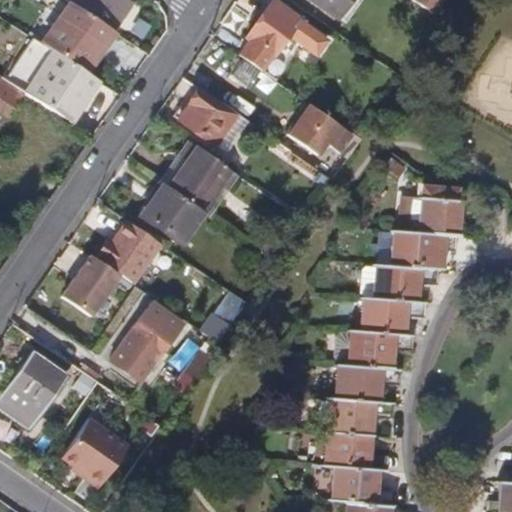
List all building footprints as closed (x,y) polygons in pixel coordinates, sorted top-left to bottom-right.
[(75,64),(102,23),(68,0),(66,0),(41,40),(75,64)] [(68,0),(102,23),(104,24),(119,0),(68,0)] [(260,67),(287,28),(315,47),(324,34),(295,14),(297,11),(289,5),(284,12),(267,0),(263,0),(242,31),(246,34),(235,50),(260,67)] [(316,0),(332,11),(339,0),(316,0)] [(415,0),(427,9),(433,0),(415,0)] [(102,23),(75,64),(81,67),(107,26),(104,24),(102,23)] [(63,115),(91,74),(81,67),(75,64),(41,40),(31,34),(3,74),(19,84),(63,115)] [(0,105),(3,107),(19,84),(3,74),(0,71),(0,105)] [(176,113),(216,140),(235,111),(196,83),(176,113)] [(352,139),(313,111),(302,103),(282,132),(294,140),(313,154),(321,141),(341,155),(352,139)] [(228,149),(248,120),(235,111),(216,140),(228,149)] [(186,138),(180,147),(186,152),(164,183),(198,207),(227,166),(186,138)] [(180,147),(157,178),(160,180),(164,183),(186,152),(180,147)] [(176,237),(198,207),(164,183),(160,180),(138,211),(176,237)] [(421,197),(419,232),(455,235),(459,186),(431,183),(419,182),(418,197),(421,197)] [(156,238),(123,215),(93,258),(114,273),(126,281),(156,238)] [(393,230),(390,265),(437,269),(440,269),(441,249),(453,250),(455,235),(419,232),(393,230)] [(114,273),(93,258),(85,253),(56,295),(84,315),(114,273)] [(182,306),(199,281),(175,264),(158,290),(182,306)] [(372,295),(372,299),(413,302),(415,282),(436,284),(437,269),(390,265),(375,264),(375,267),(366,267),(361,271),(359,290),(363,294),(372,295)] [(424,316),(425,303),(413,302),(372,299),(362,298),(362,301),(359,328),(359,331),(402,335),(403,315),(424,316)] [(146,302),(133,321),(145,329),(159,310),(146,302)] [(215,319),(224,325),(233,311),(225,305),(215,319)] [(177,324),(159,310),(145,329),(133,321),(105,361),(136,383),(177,324)] [(411,350),(412,336),(402,335),(359,331),(349,330),(347,365),(379,368),(389,368),(390,348),(411,350)] [(0,410),(23,427),(62,371),(28,347),(0,386),(0,410)] [(195,349),(175,383),(187,390),(207,356),(195,349)] [(378,382),(379,368),(347,365),(336,364),(334,398),(371,401),(376,402),(378,382)] [(379,368),(378,382),(398,383),(399,369),(389,368),(379,368)] [(370,415),(371,401),(334,398),(329,398),(326,432),(368,435),(370,415)] [(371,401),(370,415),(390,417),(391,403),(376,402),(371,401)] [(122,443),(83,416),(56,455),(68,463),(77,469),(75,473),(93,485),(122,443)] [(366,469),(367,454),(368,435),(326,432),(324,466),(334,467),(366,469)] [(367,454),(366,469),(376,470),(386,471),(387,456),(367,454)] [(77,469),(68,463),(66,466),(75,473),(77,469)] [(334,467),(332,501),(347,502),(388,505),(393,505),(394,491),(375,489),(376,470),(366,469),(334,467)] [(488,499),(486,511),(511,511),(511,481),(502,481),(500,500),(488,499)] [(347,502),(346,511),(387,511),(388,505),(347,502)]
